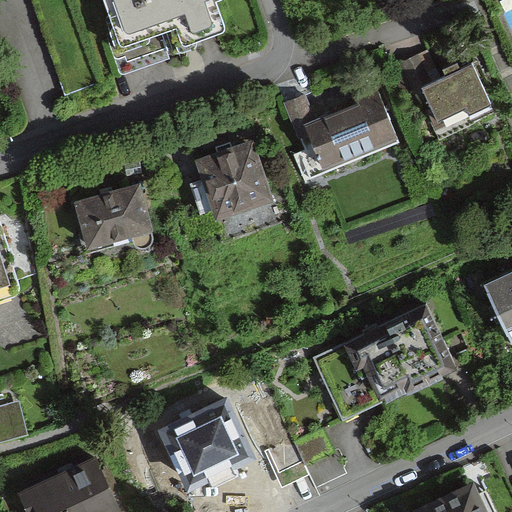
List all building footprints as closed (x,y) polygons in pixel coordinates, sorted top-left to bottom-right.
[(224,0),(112,0),(127,42),(188,21),(194,40),(234,26),(224,0)] [(424,84),(443,123),(493,99),(474,60),(424,84)] [(286,126),(306,177),(404,139),(384,88),(286,126)] [(223,217),(281,197),(260,136),(202,156),(223,217)] [(149,176),(77,200),(97,259),(169,234),(149,176)] [(0,295),(19,290),(0,224),(0,295)] [(511,265),(484,279),(511,339),(511,265)] [(313,354),(343,420),(462,367),(457,354),(469,349),(462,333),(447,339),(430,302),(313,354)] [(166,435),(188,481),(207,472),(212,483),(240,470),(235,459),(252,451),(231,405),(166,435)] [(324,426),(294,440),(305,464),(335,450),(324,426)] [(117,511),(124,509),(97,450),(17,486),(30,511),(117,511)] [(425,511),(489,511),(477,487),(425,511)]
